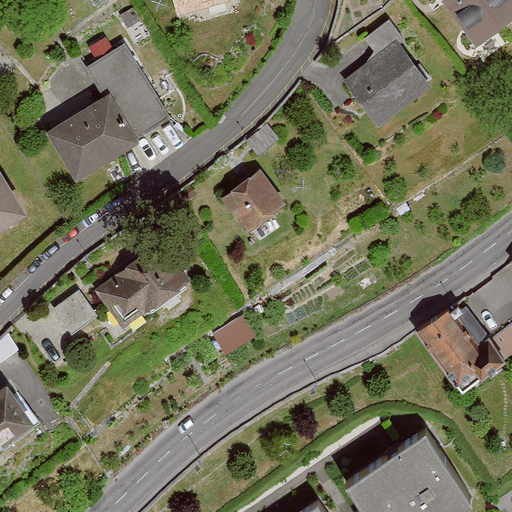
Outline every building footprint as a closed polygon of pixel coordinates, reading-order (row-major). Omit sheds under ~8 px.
[(177,0),(180,10),(206,2),(205,0),(177,0)] [(511,0),(447,0),(476,38),(511,11),(511,0)] [(427,82),(396,42),(346,81),(373,115),(403,92),(407,97),(427,82)] [(52,131),(77,171),(168,116),(124,44),(87,66),(107,98),(52,131)] [(247,225),(280,201),(259,172),(226,196),(247,225)] [(0,176),(0,219),(20,207),(0,176)] [(184,277),(159,244),(98,289),(122,321),(143,305),(144,307),(184,277)] [(71,334),(96,315),(77,290),(52,308),(71,334)] [(499,348),(511,337),(511,319),(480,344),(456,313),(462,308),(458,303),(452,307),(451,306),(417,328),(464,388),(505,357),(499,348)] [(236,345),(255,333),(243,314),(224,326),(236,345)] [(0,442),(3,447),(40,422),(19,392),(12,397),(5,386),(0,390),(0,442)] [(468,492),(469,491),(426,427),(345,481),(366,511),(452,511),(448,505),(468,492)] [(366,511),(345,481),(332,490),(346,511),(366,511)] [(346,511),(332,490),(319,499),(327,511),(346,511)] [(452,511),(459,511),(475,501),(468,492),(448,505),(452,511)] [(327,511),(319,499),(299,511),(327,511)]
